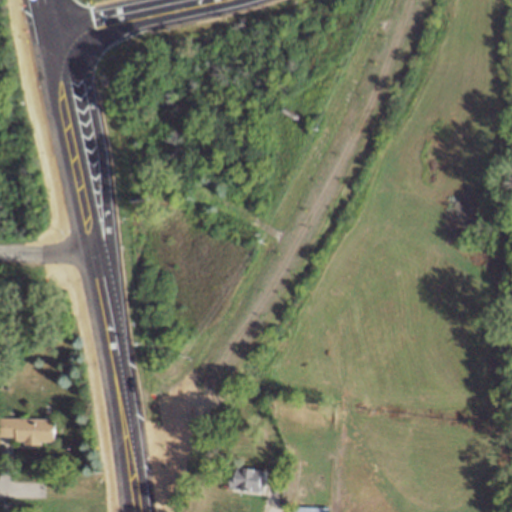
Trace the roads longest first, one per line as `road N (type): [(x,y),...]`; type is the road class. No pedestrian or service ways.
road 1 (tertiary): [(414,0),(342,161),(203,396)]
road 2 (primary): [(128,425),(41,0)]
road 3 (tertiary): [(155,511),(164,472),(203,396)]
